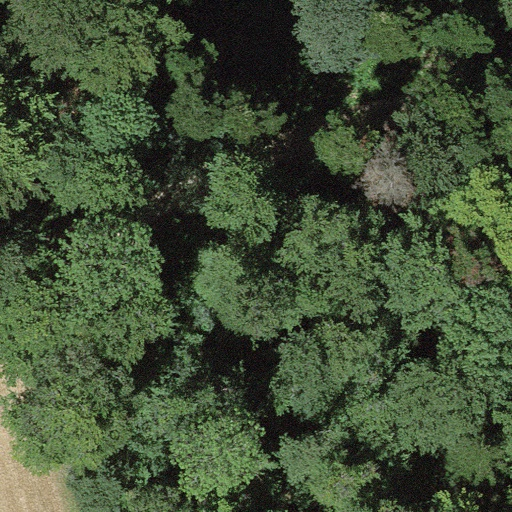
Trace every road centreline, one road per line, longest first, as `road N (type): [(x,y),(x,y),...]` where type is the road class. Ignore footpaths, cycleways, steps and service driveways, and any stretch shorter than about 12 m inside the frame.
road 1 (track): [(0,273),(365,112),(511,64)]
road 2 (track): [(0,333),(57,511)]
